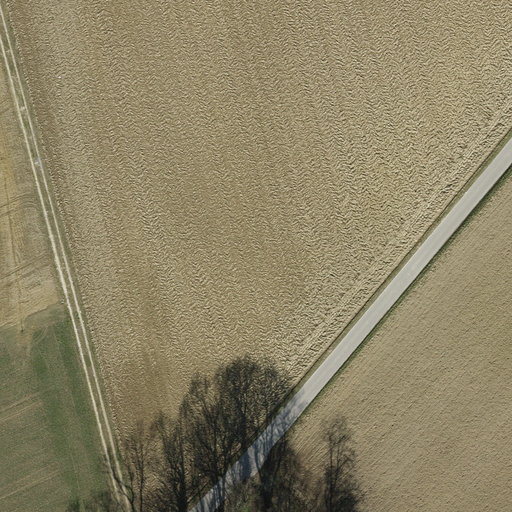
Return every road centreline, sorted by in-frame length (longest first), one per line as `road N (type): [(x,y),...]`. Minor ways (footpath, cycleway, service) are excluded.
road 1 (track): [(127,511),(0,15)]
road 2 (unclassified): [(200,511),(511,155)]
